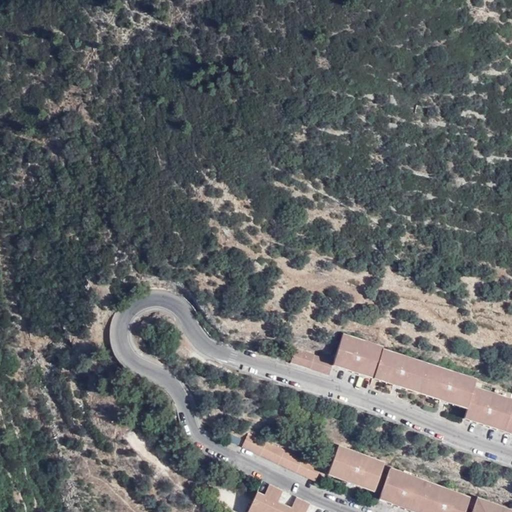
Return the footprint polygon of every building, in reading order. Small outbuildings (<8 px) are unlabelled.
[(294,348),(290,363),(328,376),(332,366),(465,410),(463,418),(511,434),(511,399),(473,386),(475,379),(382,349),(383,347),(343,333),(333,360),(294,348)] [(313,482),(319,468),(246,434),(240,447),(313,482)] [(369,492),(379,463),(336,447),(325,475),(369,492)] [(408,511),(460,511),(466,498),(387,468),(376,499),(408,511)] [(273,488),(267,485),(261,495),(254,492),(245,511),(303,511),(307,504),(294,498),(290,508),(276,501),(280,491),(273,488)] [(511,511),(474,498),(469,511),(511,511)]
